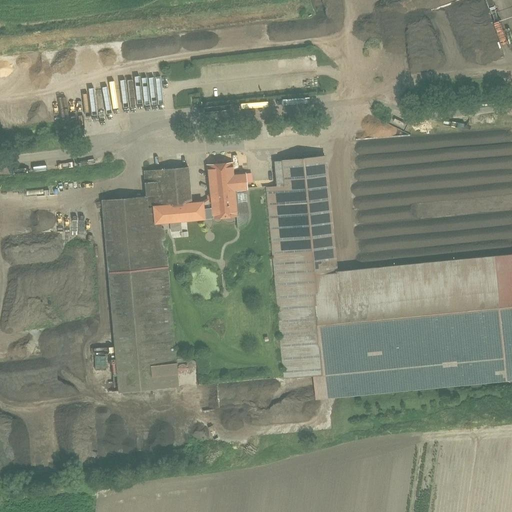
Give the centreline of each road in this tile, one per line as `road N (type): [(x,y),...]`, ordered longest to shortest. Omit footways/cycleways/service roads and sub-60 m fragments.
road 1 (unclassified): [(511,107),(412,114),(377,100),(154,120),(101,148),(0,161)]
road 2 (unknown): [(0,87),(129,66)]
